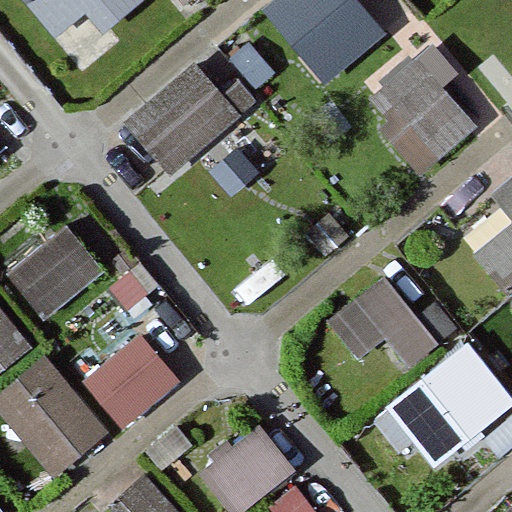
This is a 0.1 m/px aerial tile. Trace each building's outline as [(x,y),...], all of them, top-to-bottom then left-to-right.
[(23,0),(53,36),(84,10),(102,32),(140,0),(23,0)] [(352,0),(275,0),(263,9),(326,85),(383,38),(352,0)] [(247,41),(232,54),(258,82),(273,68),(247,41)] [(386,81),(371,95),(389,116),(380,124),(420,170),(478,121),(437,74),(450,63),(434,44),(416,60),(410,53),(382,77),(386,81)] [(196,66),(130,123),(171,170),(252,101),(239,86),(224,99),(196,66)] [(238,144),(212,165),(232,190),(258,168),(238,144)] [(511,176),(495,191),(511,212),(511,221),(477,250),(510,291),(511,289),(511,176)] [(332,212),(311,230),(327,249),(348,231),(332,212)] [(64,228),(9,273),(44,316),(99,271),(64,228)] [(128,245),(107,261),(119,275),(139,259),(128,245)] [(278,251),(232,287),(245,304),(291,267),(278,251)] [(139,259),(119,275),(109,284),(127,307),(160,280),(142,257),(139,259)] [(385,271),(330,317),(359,352),(385,331),(414,366),(444,342),(419,310),(385,271)] [(436,297),(419,310),(444,342),(461,328),(436,297)] [(0,307),(0,372),(32,347),(0,307)] [(472,335),(376,412),(401,443),(415,431),(437,458),(497,410),(500,415),(511,405),(511,404),(469,352),(479,344),(472,335)] [(139,337),(84,384),(121,428),(177,381),(139,337)] [(46,355),(0,391),(0,408),(54,475),(108,432),(46,355)] [(178,423),(147,447),(161,465),(191,441),(178,423)] [(232,511),(237,511),(291,471),(259,429),(232,449),(227,442),(209,456),(215,465),(203,474),(232,511)] [(179,511),(145,475),(111,506),(116,511),(179,511)] [(315,511),(295,486),(270,507),(274,511),(315,511)]
